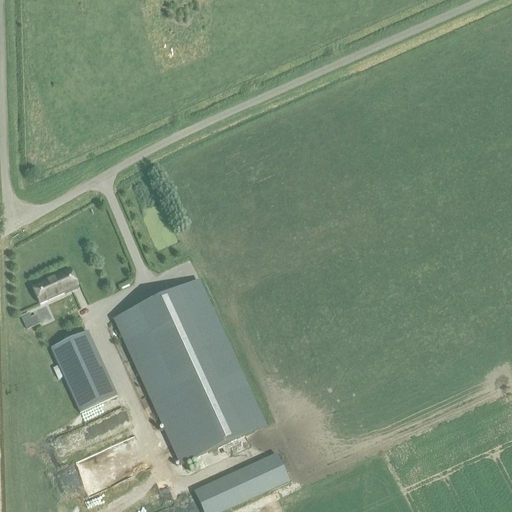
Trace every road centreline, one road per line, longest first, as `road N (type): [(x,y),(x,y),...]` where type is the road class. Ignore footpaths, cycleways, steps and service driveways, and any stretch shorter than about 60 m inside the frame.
road 1 (unclassified): [(481,0),(142,156),(17,224)]
road 2 (unclassified): [(17,224),(4,191),(1,0)]
